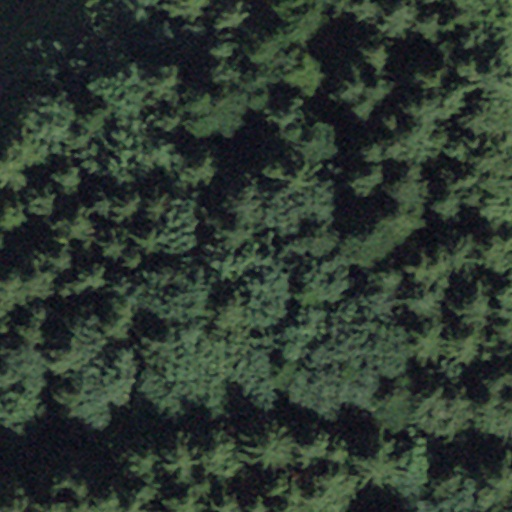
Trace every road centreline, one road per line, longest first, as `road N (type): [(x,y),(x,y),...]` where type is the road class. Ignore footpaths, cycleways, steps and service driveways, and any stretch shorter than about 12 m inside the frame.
road 1 (track): [(0,479),(124,439),(511,463)]
road 2 (track): [(163,0),(0,103)]
